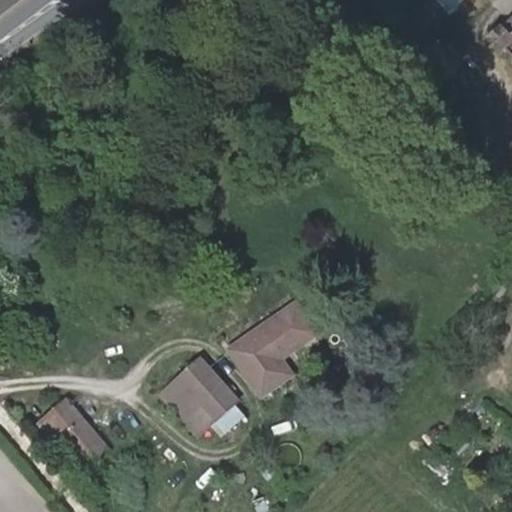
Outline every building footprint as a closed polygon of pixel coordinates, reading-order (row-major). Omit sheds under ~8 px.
[(440,0),(452,12),(464,0),(440,0)] [(511,37),(504,29),(501,26),(488,38),(501,52),(506,47),(511,52),(511,37)] [(298,302),(231,348),(263,398),(293,376),(283,360),(320,335),(298,302)] [(237,403),(201,360),(162,393),(199,436),(237,403)] [(61,435),(76,453),(90,469),(110,452),(68,401),(34,429),(49,446),(61,435)] [(61,435),(49,446),(63,464),(76,453),(61,435)]
